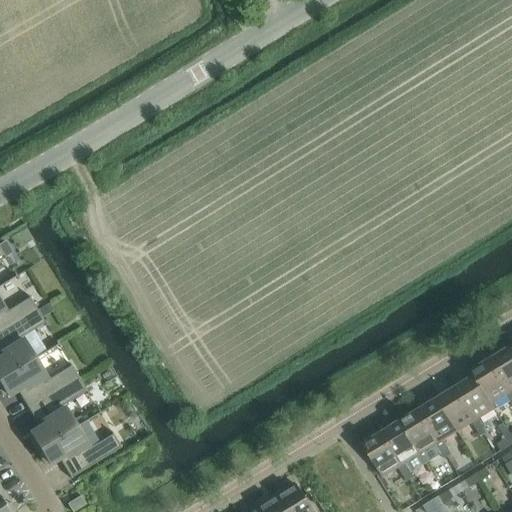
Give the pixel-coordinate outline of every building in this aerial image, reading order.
[(0,333),(37,311),(29,299),(6,313),(0,304),(0,333)] [(48,305),(37,311),(41,318),(52,312),(48,305)] [(37,311),(0,333),(0,380),(34,360),(21,339),(44,325),(45,324),(41,318),(37,311)] [(510,393),(511,392),(511,355),(508,349),(490,361),(510,393)] [(34,360),(0,380),(0,392),(3,397),(6,395),(8,398),(17,392),(28,410),(79,380),(71,367),(70,367),(47,381),(34,360)] [(491,405),(492,404),(506,396),(510,402),(511,401),(511,392),(510,393),(490,361),(471,372),(474,378),(474,377),(491,405)] [(474,377),(474,378),(456,389),(476,421),(480,419),(495,409),(492,404),(491,405),(474,377)] [(79,380),(28,410),(39,428),(30,434),(32,437),(28,439),(36,452),(76,428),(63,407),(86,393),(86,392),(79,380)] [(476,430),(484,426),(480,419),(476,421),(456,389),(437,400),(457,433),(472,424),(476,430)] [(439,444),(443,442),(457,433),(437,400),(419,411),(439,444)] [(401,422),(426,464),(440,455),(439,453),(447,448),(443,442),(439,444),(419,411),(401,422)] [(93,418),(81,423),(89,446),(102,441),(93,418)] [(410,471),(402,475),(407,483),(414,478),(411,473),(426,464),(401,422),(382,434),(402,466),(406,464),(410,471)] [(506,440),(496,445),(500,452),(511,444),(511,438),(511,437),(509,435),(503,424),(498,427),(506,440)] [(484,426),(476,430),(480,437),(488,433),(484,426)] [(76,428),(36,452),(44,465),(48,463),(50,466),(59,460),(70,479),(121,449),(113,435),(112,436),(89,450),(76,429),(76,428)] [(398,469),(402,475),(410,471),(406,464),(402,466),(382,434),(363,445),(383,478),(398,469)] [(439,453),(440,455),(444,460),(451,455),(447,448),(439,453)] [(511,462),(511,452),(502,459),(506,466),(511,462)] [(475,475),(480,482),(490,476),(486,469),(475,475)] [(480,482),(475,475),(465,481),(469,488),(480,482)] [(273,496),(283,511),(309,511),(293,484),(273,496)] [(439,497),(443,504),(453,498),(449,491),(439,497)] [(255,507),(258,511),(283,511),(273,496),(255,507)] [(73,501),(67,505),(71,511),(75,511),(86,506),(80,497),(73,501)]
